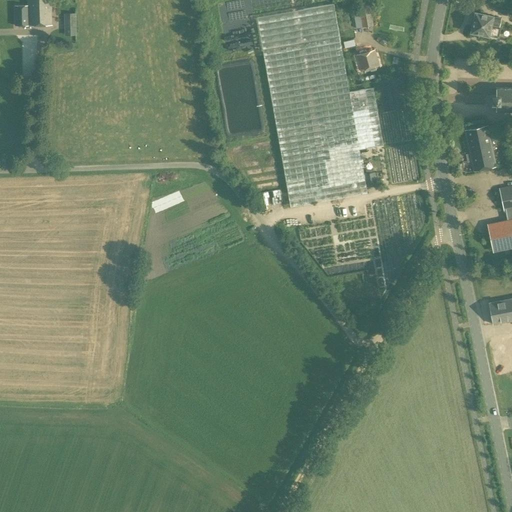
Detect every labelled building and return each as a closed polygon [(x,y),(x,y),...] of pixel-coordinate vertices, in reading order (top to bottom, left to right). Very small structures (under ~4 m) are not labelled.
[(27,0),(28,5),(14,5),(15,26),(28,26),(52,25),(51,0),(27,0)] [(342,52),(340,42),(333,2),(255,16),(263,56),(265,66),(289,205),(367,192),(366,187),(377,185),(375,173),(363,174),(359,149),(367,148),(386,144),(376,84),(349,90),(342,52)] [(500,5),(498,12),(509,15),(511,7),(500,5)] [(356,28),(374,25),(371,11),(354,14),(356,28)] [(76,27),(76,13),(64,13),(64,27),(76,27)] [(501,18),(493,16),(475,13),(471,32),(488,36),(489,35),(498,38),(501,28),(499,28),(501,18)] [(379,66),(374,50),(355,55),(360,71),(379,66)] [(511,88),(503,89),(496,88),(496,96),(492,95),(491,104),(496,104),(496,111),(511,111),(511,88)] [(493,132),(488,133),(486,126),(465,130),(474,171),(495,167),(491,146),(496,145),(493,132)] [(511,248),(511,185),(499,188),(504,213),(505,212),(507,219),(487,224),(493,252),(511,248)] [(493,325),(511,320),(511,298),(489,303),(493,325)]
